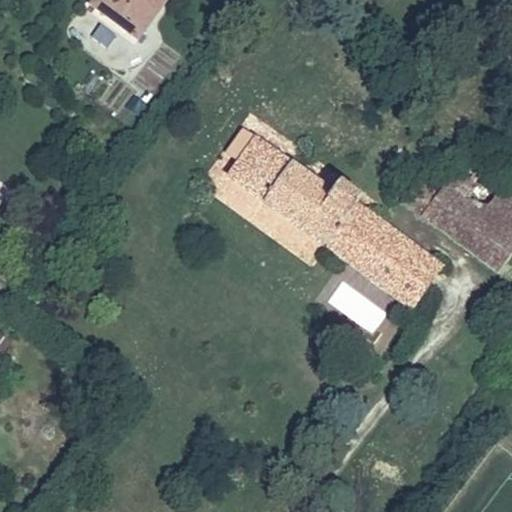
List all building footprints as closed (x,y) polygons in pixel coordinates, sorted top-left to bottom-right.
[(95,0),(93,4),(127,28),(135,15),(150,26),(167,0),(95,0)] [(142,36),(150,26),(135,15),(127,28),(141,38),(142,36)] [(239,175),(335,245),(365,204),(369,199),(344,179),(334,192),(254,130),(236,152),(249,161),(239,175)] [(462,160),(454,171),(440,188),(414,169),(398,190),(458,234),(497,185),(462,160)] [(458,234),(506,269),(511,260),(511,196),(497,185),(458,234)] [(365,204),(335,245),(410,303),(442,261),(365,204)] [(17,345),(4,336),(0,341),(0,352),(8,358),(17,345)]
